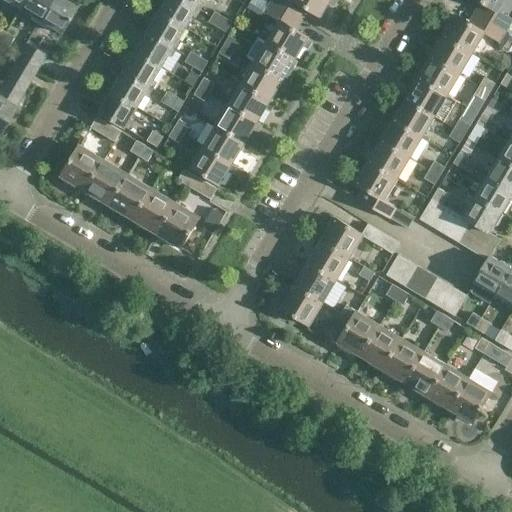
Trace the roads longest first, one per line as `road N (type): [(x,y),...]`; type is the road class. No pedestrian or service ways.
road 1 (residential): [(227,318),(418,0)]
road 2 (residential): [(483,467),(227,318)]
road 3 (residential): [(227,318),(12,186)]
road 4 (residential): [(12,186),(123,0)]
